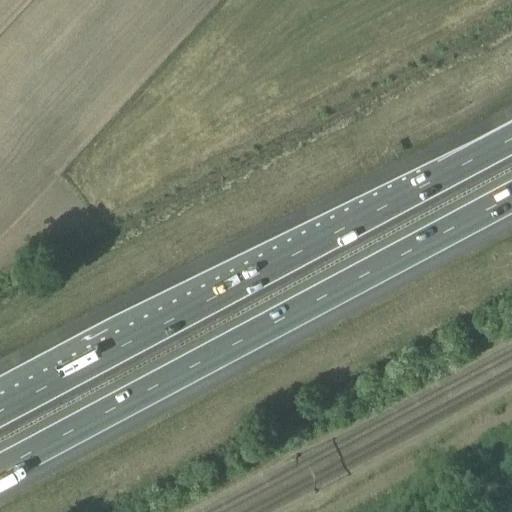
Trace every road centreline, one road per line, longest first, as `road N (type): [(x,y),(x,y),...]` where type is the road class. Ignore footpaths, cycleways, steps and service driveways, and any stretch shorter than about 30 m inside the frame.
road 1 (motorway): [(0,471),(511,197)]
road 2 (motorway): [(511,142),(0,414)]
